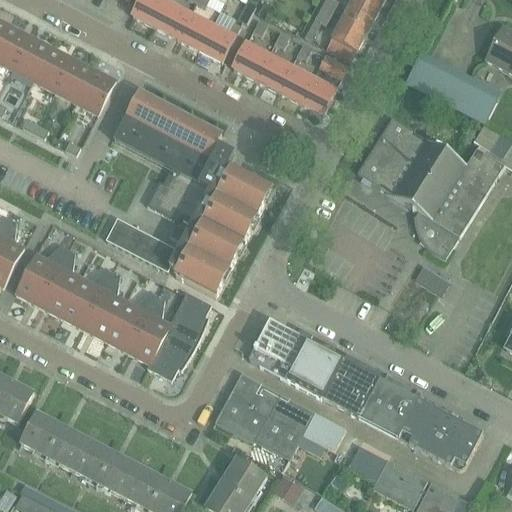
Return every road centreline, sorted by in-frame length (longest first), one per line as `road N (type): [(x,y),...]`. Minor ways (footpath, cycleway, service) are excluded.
road 1 (residential): [(511,413),(261,285)]
road 2 (residential): [(330,157),(141,59)]
road 3 (residential): [(185,425),(0,329)]
road 4 (residential): [(330,157),(416,0)]
road 5 (residential): [(185,425),(261,285)]
road 6 (residential): [(141,59),(70,197)]
road 7 (residential): [(261,285),(330,157)]
road 8 (residential): [(141,59),(26,0)]
